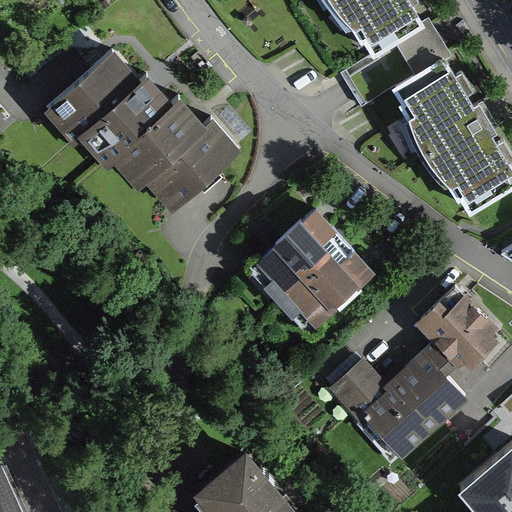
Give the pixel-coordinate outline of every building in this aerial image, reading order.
[(413,21),(400,0),(326,0),(348,36),(359,30),(370,47),(413,21)] [(138,78),(112,50),(46,110),(75,142),(85,133),(111,161),(121,152),(146,179),(155,171),(183,201),(241,148),(215,119),(208,125),(185,99),(177,107),(145,72),(138,78)] [(511,176),(511,170),(446,62),(401,89),(414,110),(404,116),(450,191),(461,184),(471,202),(511,176)] [(380,276),(320,212),(264,265),(324,329),(380,276)] [(503,338),(453,287),(416,323),(465,374),(503,338)] [(388,380),(360,349),(323,384),(395,461),(463,398),(437,370),(449,359),(431,340),(388,380)] [(511,511),(511,437),(456,484),(479,511),(511,511)] [(288,511),(237,451),(190,490),(208,511),(288,511)] [(30,511),(11,465),(0,470),(0,511),(30,511)]
